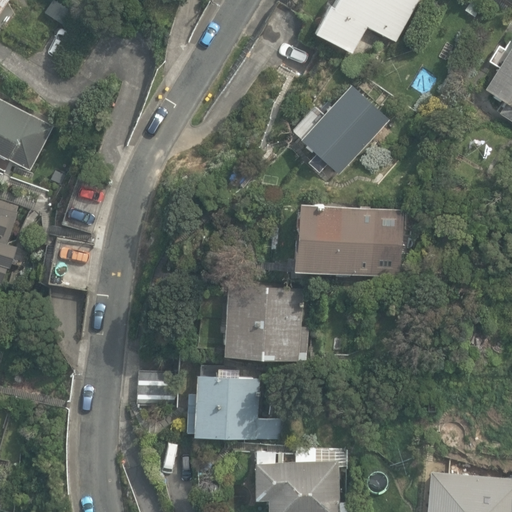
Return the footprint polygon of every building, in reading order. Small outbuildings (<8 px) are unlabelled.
[(313,27),(349,47),(353,41),(354,42),(362,29),(360,27),(364,20),(393,36),(412,0),(332,0),(331,2),(327,0),(313,27)] [(257,37),(289,57),(311,21),(279,1),(257,37)] [(464,11),(475,19),(481,10),(469,3),(464,11)] [(497,107),(511,117),(511,35),(506,44),(501,41),(493,54),(498,58),(482,84),(503,97),(497,107)] [(298,133),(336,168),(385,113),(347,79),(298,133)] [(0,151),(31,168),(53,125),(0,96),(0,151)] [(56,168),(50,180),(60,185),(66,173),(56,168)] [(0,282),(1,283),(14,244),(8,242),(22,200),(0,192),(0,282)] [(293,268),(399,277),(404,209),(299,200),(293,268)] [(229,281),(224,352),(307,358),(309,326),(302,325),(305,287),(229,281)] [(140,366),(138,403),(176,406),(179,369),(140,366)] [(187,433),(282,437),(283,418),(257,417),(259,378),(238,377),(239,368),(218,367),(217,375),(197,374),(196,393),(189,392),(187,433)] [(351,511),(351,498),(338,498),(336,454),(251,457),(252,494),(264,494),(264,511),(351,511)] [(427,511),(511,511),(511,477),(431,470),(427,511)]
